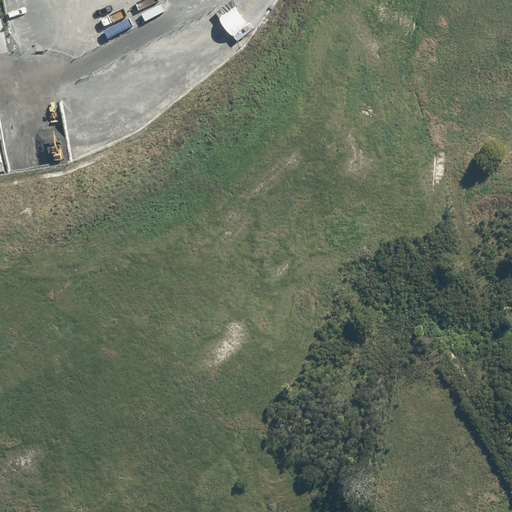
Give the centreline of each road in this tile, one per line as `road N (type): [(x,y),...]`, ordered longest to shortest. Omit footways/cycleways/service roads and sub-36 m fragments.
road 1 (track): [(267,0),(225,63),(142,156),(0,254)]
road 2 (track): [(0,73),(1,83),(37,64),(75,0)]
